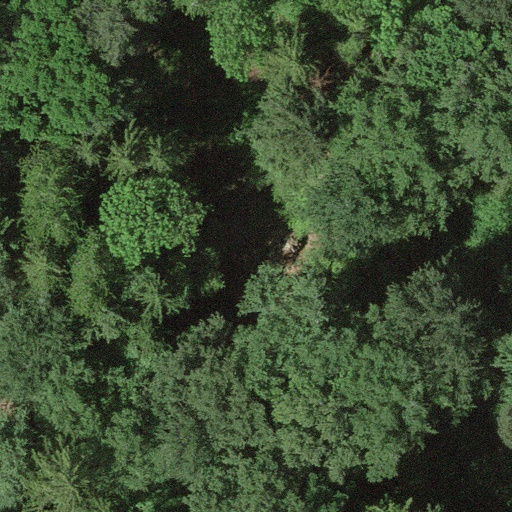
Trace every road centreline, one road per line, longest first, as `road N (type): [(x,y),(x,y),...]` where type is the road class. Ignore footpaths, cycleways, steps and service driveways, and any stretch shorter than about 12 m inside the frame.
road 1 (track): [(0,344),(36,393),(71,396),(106,382),(143,357),(311,181),(391,115),(511,41)]
road 2 (track): [(36,393),(53,511)]
